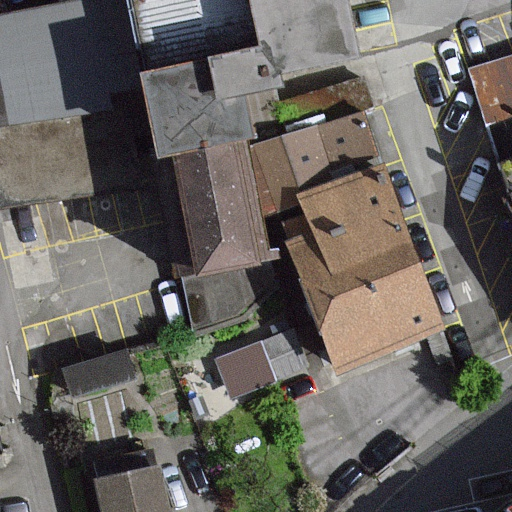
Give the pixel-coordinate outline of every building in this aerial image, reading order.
[(0,120),(151,89),(147,69),(132,0),(102,0),(0,21),(0,120)] [(132,0),(147,69),(151,89),(165,155),(178,152),(245,138),(281,130),(272,89),(282,87),(278,70),(354,54),(342,0),(132,0)] [(511,239),(511,59),(467,77),(484,122),(485,122),(511,192),(511,218),(505,221),(511,239)] [(0,179),(4,201),(181,164),(178,152),(165,155),(151,89),(0,120),(0,179)] [(363,114),(249,154),(263,218),(307,203),(304,194),(382,166),(363,114)] [(263,218),(249,154),(245,138),(178,152),(181,164),(203,269),(270,255),(263,218)] [(382,166),(304,194),(307,203),(312,218),(290,226),(340,365),(441,329),(382,166)] [(249,316),(278,286),(270,255),(203,269),(184,274),(198,331),(249,316)] [(230,383),(308,366),(299,325),(221,341),(230,383)] [(66,372),(73,399),(128,384),(121,357),(66,372)] [(168,511),(160,470),(100,482),(106,511),(168,511)]
